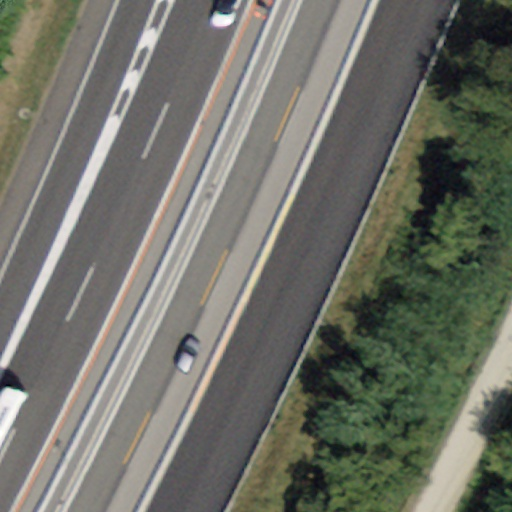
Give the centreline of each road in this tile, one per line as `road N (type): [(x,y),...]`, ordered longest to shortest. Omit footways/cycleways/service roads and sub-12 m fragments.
road 1 (motorway): [(127,511),(361,0)]
road 2 (motorway): [(212,0),(106,244),(0,458)]
road 3 (motorway): [(136,0),(0,337)]
